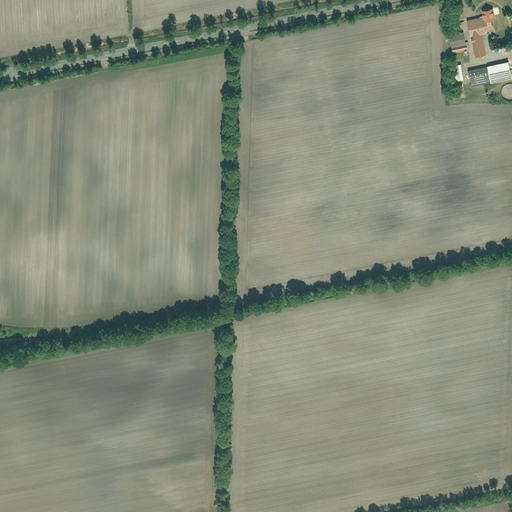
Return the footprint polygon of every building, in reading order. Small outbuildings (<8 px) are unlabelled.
[(483,16),(484,18),(492,17),(495,16),(494,7),(482,9),(483,16)] [(483,16),(468,19),(471,35),(472,35),(482,33),(486,32),(486,29),(484,18),(483,16)] [(484,18),(486,29),(494,28),(492,17),(484,18)] [(467,50),(463,31),(451,33),(454,52),(467,50)] [(472,35),(476,56),(486,54),(482,33),(472,35)] [(511,73),(509,60),(488,64),(491,82),(511,77),(511,73)] [(464,80),(461,63),(455,64),(458,81),(464,80)] [(491,82),(488,64),(469,68),(473,86),(491,82)] [(502,93),(503,96),(505,98),(507,100),(510,101),(511,100),(511,82),(511,83),(508,83),(506,84),(503,87),(502,89),(502,93)]
